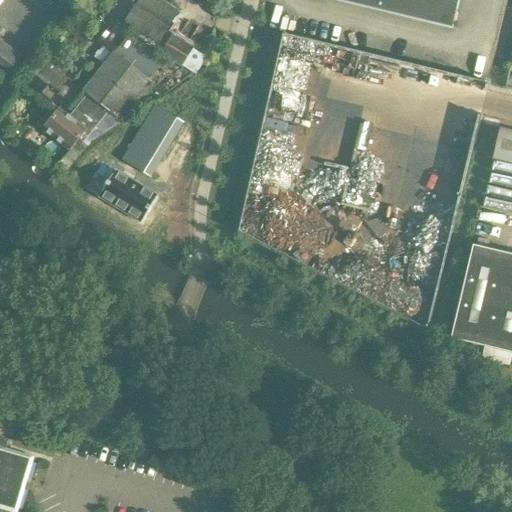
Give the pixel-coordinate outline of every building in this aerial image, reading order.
[(137,0),(123,24),(157,46),(179,11),(160,0),(137,0)] [(331,0),(452,29),(458,0),(331,0)] [(159,54),(180,66),(190,49),(169,37),(159,54)] [(0,60),(16,68),(25,50),(0,38),(0,60)] [(116,120),(148,82),(114,53),(82,92),(84,94),(107,113),(116,120)] [(47,87),(34,76),(25,86),(38,98),(47,87)] [(58,109),(40,131),(67,152),(77,139),(82,143),(107,113),(84,94),(67,116),(58,109)] [(128,164),(137,169),(151,178),(183,125),(155,108),(122,160),(128,164)] [(492,160),(511,164),(511,131),(499,129),(492,160)] [(157,197),(115,171),(99,198),(141,224),(157,197)] [(380,192),(373,190),(361,244),(391,251),(395,235),(398,219),(404,221),(406,213),(396,210),(401,187),(382,183),(380,192)] [(511,255),(471,245),(448,339),(511,353),(511,255)] [(0,436),(0,507),(15,511),(18,511),(35,458),(6,449),(9,440),(0,436)]
